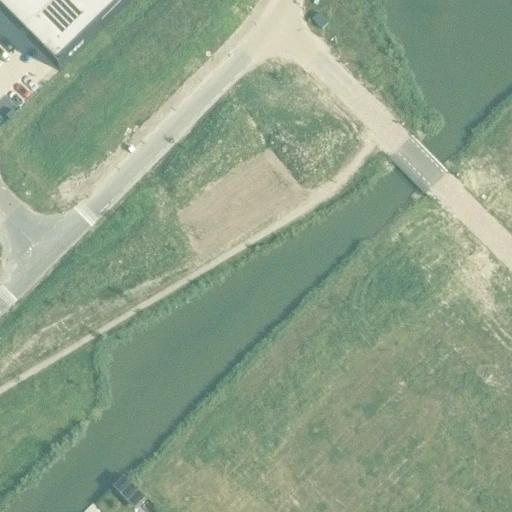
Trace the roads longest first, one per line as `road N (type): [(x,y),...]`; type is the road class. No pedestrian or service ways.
road 1 (unclassified): [(271,31),(0,299)]
road 2 (unclassified): [(511,257),(336,83),(271,31)]
